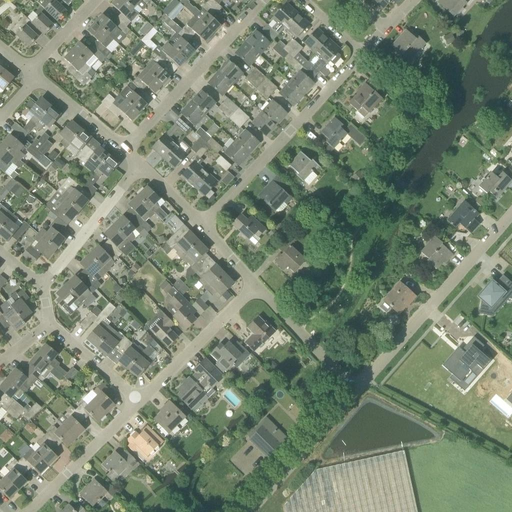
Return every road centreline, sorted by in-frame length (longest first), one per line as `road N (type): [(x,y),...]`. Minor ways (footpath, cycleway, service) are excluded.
road 1 (unclassified): [(356,391),(511,215)]
road 2 (residential): [(203,224),(361,54)]
road 3 (residential): [(124,147),(264,0)]
road 4 (residential): [(138,402),(256,284)]
road 5 (unclassified): [(249,511),(356,391)]
road 6 (residential): [(42,287),(138,165)]
road 7 (residential): [(28,511),(138,402)]
road 8 (residential): [(356,391),(256,284)]
